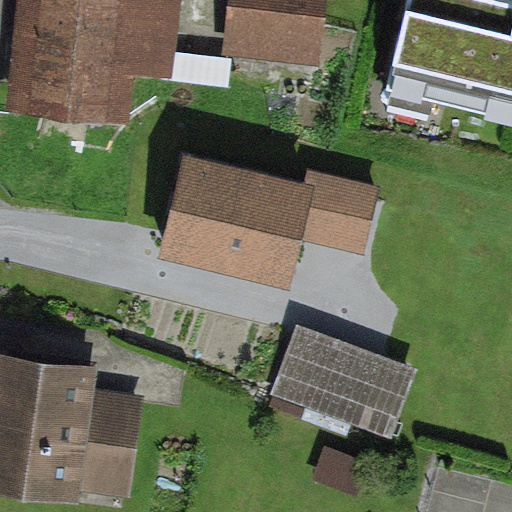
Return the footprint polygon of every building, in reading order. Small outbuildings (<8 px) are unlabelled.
[(181,0),(35,0),(22,91),(165,112),(181,0)] [(334,0),(243,0),(236,52),(325,64),(334,0)] [(511,0),(409,0),(392,69),(511,98),(511,0)] [(377,168),(151,122),(131,219),(356,266),(359,252),(373,187),(377,168)] [(427,373),(299,322),(269,399),(397,449),(427,373)] [(109,362),(6,348),(0,387),(0,490),(87,503),(90,485),(135,491),(148,396),(106,390),(109,362)]
